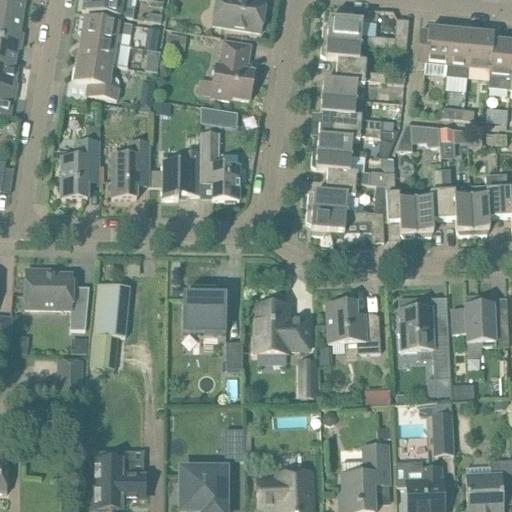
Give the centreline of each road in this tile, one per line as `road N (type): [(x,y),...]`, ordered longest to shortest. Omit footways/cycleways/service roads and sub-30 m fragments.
road 1 (residential): [(511,262),(345,272),(262,233)]
road 2 (residential): [(262,233),(18,233)]
road 3 (residential): [(55,0),(18,233)]
road 4 (residential): [(262,233),(297,0)]
road 5 (residential): [(511,13),(334,0)]
